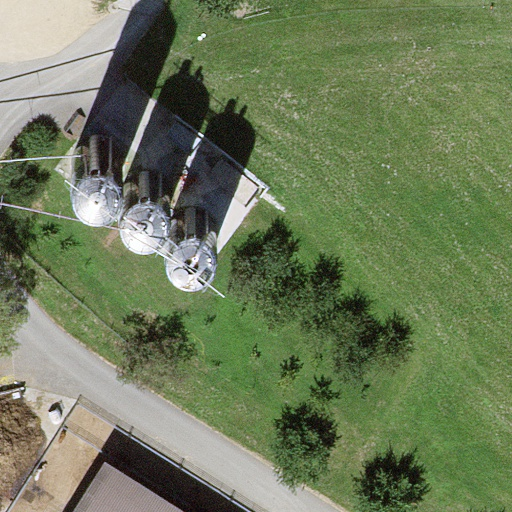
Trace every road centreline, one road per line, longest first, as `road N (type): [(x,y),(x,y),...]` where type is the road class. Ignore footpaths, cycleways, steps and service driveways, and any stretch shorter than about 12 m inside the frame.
road 1 (track): [(291,511),(18,342),(0,299)]
road 2 (track): [(146,0),(46,72),(0,94)]
